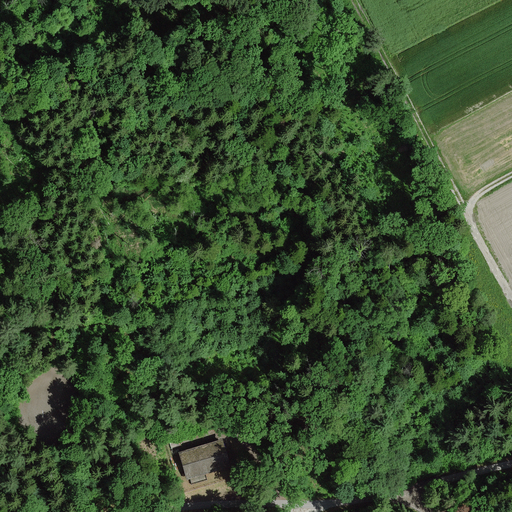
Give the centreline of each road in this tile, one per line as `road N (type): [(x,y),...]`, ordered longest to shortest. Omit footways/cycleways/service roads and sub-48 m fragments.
road 1 (unclassified): [(511,460),(318,504),(213,503),(162,511)]
road 2 (track): [(354,0),(466,208)]
road 3 (track): [(511,175),(466,208),(511,298)]
